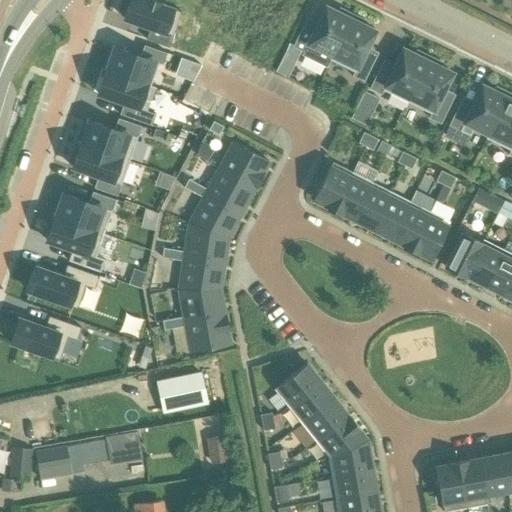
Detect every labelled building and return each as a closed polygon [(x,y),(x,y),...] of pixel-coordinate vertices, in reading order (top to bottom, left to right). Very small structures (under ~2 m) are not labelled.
[(133,0),(130,0),(123,22),(147,31),(143,42),(167,50),(171,39),(163,36),(171,13),(133,0)] [(332,55),(352,14),(339,8),(337,12),(326,7),(314,29),(303,24),(292,47),(304,52),(302,56),(326,67),(329,60),(332,55)] [(365,21),(352,14),(332,55),(329,60),(353,71),(351,76),(363,82),(374,59),(363,53),(375,31),(363,25),(365,21)] [(197,56),(203,58),(209,47),(202,44),(197,56)] [(114,47),(106,70),(146,84),(154,61),(163,65),(167,53),(143,45),(139,56),(114,47)] [(383,91),(406,102),(429,56),(416,50),(414,54),(403,48),(391,71),(380,66),(369,89),(381,94),(383,91)] [(296,57),(284,51),(274,71),(286,77),(296,57)] [(429,56),(406,102),(430,114),(428,118),(440,124),(452,101),(440,95),(451,73),(440,67),(442,63),(429,56)] [(106,70),(98,93),(122,102),(118,113),(150,124),(154,113),(147,111),(155,88),(146,84),(106,70)] [(474,127),(487,134),(508,93),(496,86),(493,91),(482,85),(471,108),(459,102),(448,125),(460,131),(470,136),(474,127)] [(511,94),(508,93),(487,134),(485,138),(510,150),(508,154),(511,156),(511,94)] [(88,121),(80,144),(120,158),(129,161),(137,138),(141,126),(117,117),(113,129),(88,121)] [(207,130),(219,136),(223,128),(211,122),(207,130)] [(456,140),(460,131),(448,125),(444,134),(456,140)] [(358,143),(365,147),(370,136),(363,133),(358,143)] [(370,136),(365,147),(372,150),(377,140),(370,136)] [(233,142),(219,167),(255,187),(268,161),(233,142)] [(195,154),(208,161),(214,150),(201,143),(195,154)] [(80,144),(72,167),(97,175),(93,187),(117,196),(121,184),(129,161),(120,158),(80,144)] [(396,162),(404,166),(409,156),(402,152),(396,162)] [(409,156),(404,166),(411,170),(416,159),(409,156)] [(324,205),(333,209),(352,172),(332,162),(313,199),(324,204),(324,205)] [(208,189),(206,193),(241,212),(255,187),(219,167),(208,189)] [(442,185),(443,186),(448,175),(440,171),(435,182),(442,185)] [(347,216),(353,219),(371,182),(352,172),(333,209),(343,214),(347,216)] [(448,175),(443,186),(449,189),(455,178),(448,175)] [(188,178),(184,186),(194,191),(198,184),(188,178)] [(391,192),(371,182),(353,219),(355,220),(372,228),(391,192)] [(198,184),(194,191),(204,197),(206,193),(208,189),(198,184)] [(477,190),(471,202),(482,208),(483,208),(489,195),(477,190)] [(63,194),(55,217),(94,231),(103,234),(111,211),(116,199),(91,191),(87,202),(63,194)] [(372,228),(391,238),(410,201),(391,192),(372,228)] [(204,197),(190,223),(227,237),(241,212),(206,193),(204,197)] [(401,243),(410,248),(429,211),(410,201),(391,238),(401,243)] [(420,253),(431,258),(449,221),(429,211),(410,248),(420,253)] [(55,217),(47,240),(71,249),(67,260),(99,271),(103,260),(95,257),(103,234),(94,231),(55,217)] [(185,251),(184,256),(223,262),(227,237),(190,223),(185,251)] [(465,277),(465,275),(482,243),(461,232),(444,266),(465,277)] [(471,278),(484,285),(501,252),(502,249),(483,240),(482,243),(465,275),(471,278)] [(163,247),(161,256),(172,258),(174,249),(163,247)] [(174,249),(172,258),(183,260),(184,256),(185,251),(174,249)] [(511,278),(511,254),(502,249),(501,252),(484,285),(504,295),(504,294),(508,285),(511,278)] [(183,260),(179,289),(219,287),(223,262),(184,256),(183,260)] [(36,267),(28,290),(68,304),(76,281),(85,285),(89,273),(65,264),(61,276),(36,267)] [(219,287),(179,289),(184,318),(185,323),(224,315),(219,287)] [(19,317),(11,340),(51,354),(59,331),(68,334),(72,322),(48,314),(44,326),(19,317)] [(224,315),(185,323),(186,327),(190,351),(230,344),(224,315)] [(184,318),(173,320),(175,329),(186,327),(185,323),(184,318)] [(173,320),(162,322),(164,331),(172,330),(175,329),(173,320)] [(287,406),(319,380),(306,363),(274,389),(287,406)] [(200,372),(156,381),(163,411),(206,402),(200,372)] [(300,423),(333,397),(319,380),(287,406),(300,423)] [(314,439),(346,414),(333,397),(300,423),(314,439)] [(260,415),(261,422),(273,420),(272,412),(260,415)] [(348,416),(346,414),(314,439),(327,456),(366,439),(360,431),(348,415),(348,416)] [(273,420),(261,422),(263,430),(274,428),(273,420)] [(211,461),(233,457),(229,433),(207,437),(211,461)] [(91,441),(94,462),(109,459),(105,438),(91,441)] [(327,456),(331,477),(372,470),(366,439),(327,456)] [(91,441),(67,445),(70,466),(71,473),(85,471),(84,464),(94,462),(91,441)] [(70,466),(67,445),(67,444),(35,450),(41,479),(71,473),(70,466)] [(12,478),(30,479),(32,449),(13,448),(12,478)] [(279,452),(267,454),(268,462),(280,460),(279,452)] [(506,490),(511,489),(511,452),(500,455),(506,490)] [(500,455),(478,458),(485,494),(506,490),(500,455)] [(468,460),(457,462),(466,508),(487,504),(485,494),(478,458),(468,461),(468,460)] [(280,460),(268,462),(270,470),(282,468),(280,460)] [(466,508),(457,462),(447,464),(435,467),(444,511),(466,508)] [(331,477),(335,499),(376,491),(372,470),(331,477)] [(1,490),(17,491),(18,480),(2,478),(1,490)] [(299,495),(297,484),(285,486),(287,494),(287,497),(299,495)] [(273,488),(275,496),(287,494),(285,486),(273,488)] [(379,511),(376,491),(335,499),(337,511),(379,511)] [(287,497),(287,494),(275,496),(276,504),(288,502),(287,497)] [(426,496),(427,504),(435,503),(434,495),(426,496)] [(133,511),(163,511),(162,502),(133,505),(133,511)]
